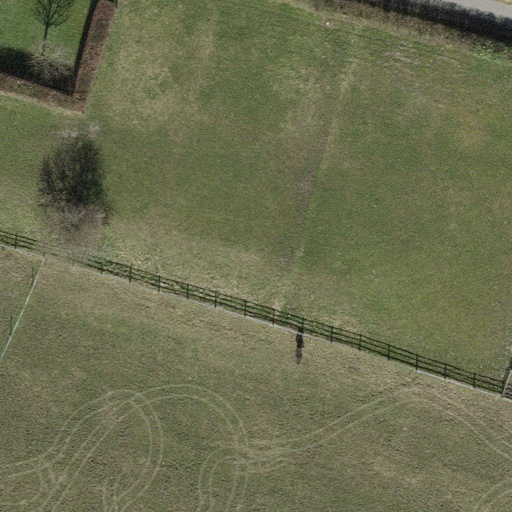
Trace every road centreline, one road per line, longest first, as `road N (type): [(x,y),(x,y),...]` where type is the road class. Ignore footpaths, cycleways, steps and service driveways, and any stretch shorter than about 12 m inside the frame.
road 1 (track): [(511,427),(0,269)]
road 2 (unclassified): [(511,34),(390,0)]
